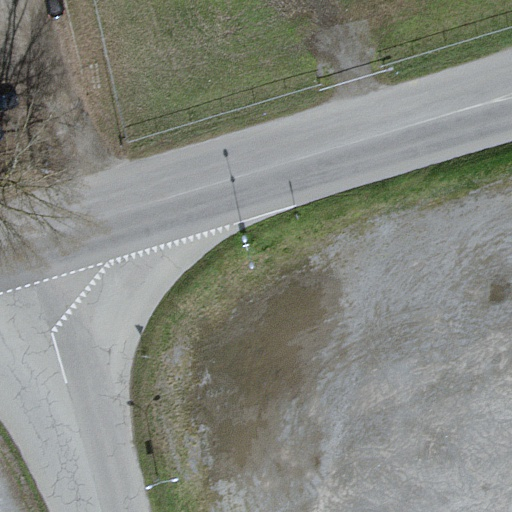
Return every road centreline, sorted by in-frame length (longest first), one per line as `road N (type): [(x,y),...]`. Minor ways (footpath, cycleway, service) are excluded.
road 1 (tertiary): [(496,98),(37,236)]
road 2 (unclassified): [(37,236),(109,511)]
